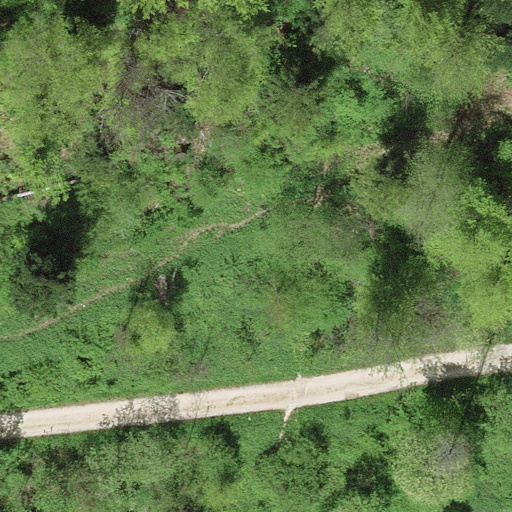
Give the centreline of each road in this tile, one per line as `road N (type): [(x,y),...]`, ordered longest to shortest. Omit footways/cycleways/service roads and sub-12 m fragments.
road 1 (track): [(0,343),(511,106)]
road 2 (track): [(511,358),(0,427)]
